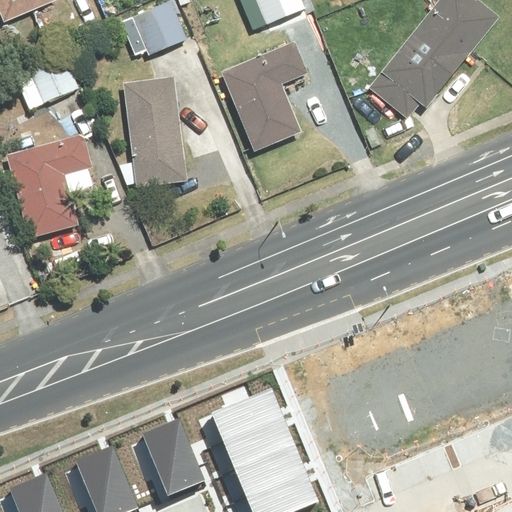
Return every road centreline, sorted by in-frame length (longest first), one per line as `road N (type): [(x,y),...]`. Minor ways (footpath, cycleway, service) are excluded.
road 1 (secondary): [(511,173),(0,383)]
road 2 (residential): [(383,511),(511,460)]
